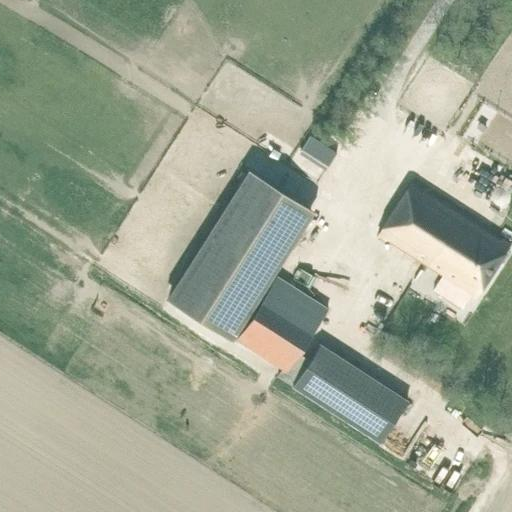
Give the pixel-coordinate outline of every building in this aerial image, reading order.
[(165,298),(231,341),(314,211),(248,168),(165,298)] [(413,181),(377,234),(426,266),(440,276),(430,291),(458,310),(468,294),(475,298),(510,245),(413,181)] [(236,340),(287,372),(328,308),(278,276),(236,340)] [(352,300),(350,318),(370,321),(372,302),(352,300)] [(292,387),(380,443),(408,400),(320,342),(292,387)] [(423,473),(441,447),(431,440),(413,467),(423,473)]
